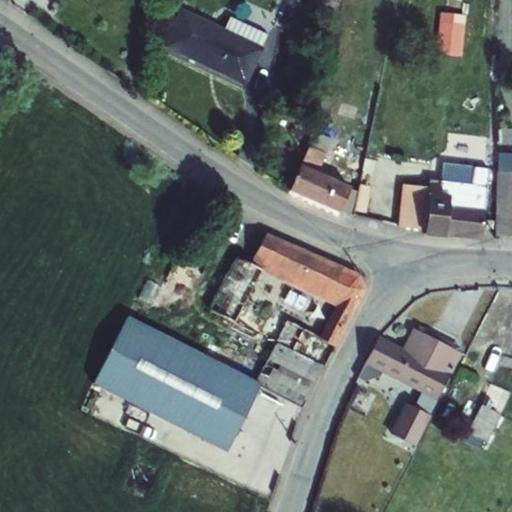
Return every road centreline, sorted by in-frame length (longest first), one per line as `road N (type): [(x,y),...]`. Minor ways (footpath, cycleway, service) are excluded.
road 1 (tertiary): [(398,258),(254,192),(0,19)]
road 2 (residential): [(287,511),(333,375),(398,258)]
